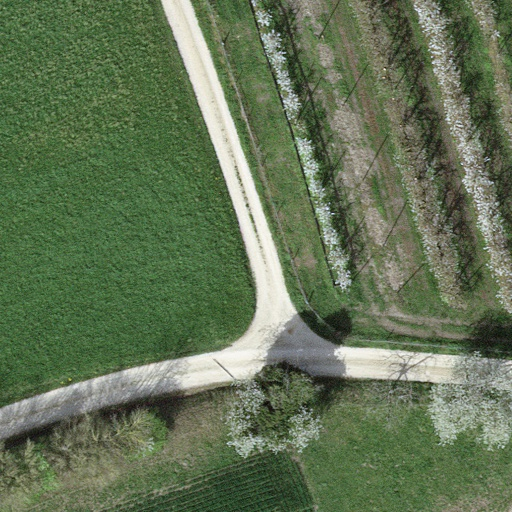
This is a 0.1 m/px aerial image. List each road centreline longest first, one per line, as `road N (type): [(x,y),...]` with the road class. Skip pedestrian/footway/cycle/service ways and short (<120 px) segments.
road 1 (track): [(162,0),(322,347)]
road 2 (track): [(322,347),(84,405),(0,444)]
road 3 (track): [(511,352),(322,347)]
